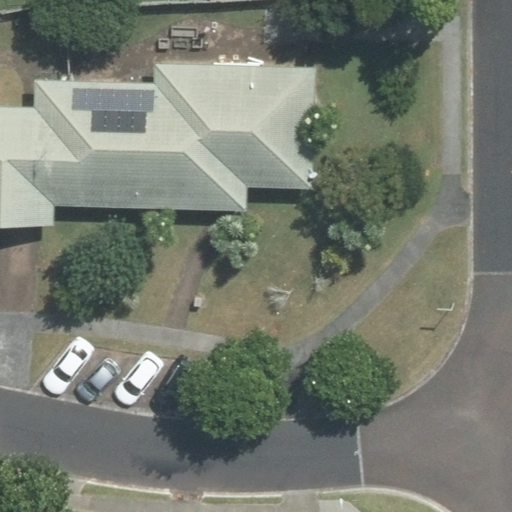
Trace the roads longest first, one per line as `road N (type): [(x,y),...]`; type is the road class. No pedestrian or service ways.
road 1 (residential): [(0,423),(208,455),(511,419)]
road 2 (residential): [(511,0),(511,419)]
